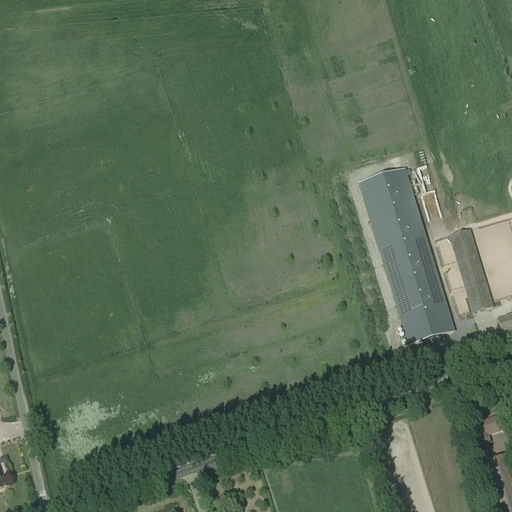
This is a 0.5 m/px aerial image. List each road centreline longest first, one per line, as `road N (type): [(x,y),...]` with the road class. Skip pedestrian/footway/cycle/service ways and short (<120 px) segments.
road 1 (unclassified): [(69,511),(511,366)]
road 2 (unclassified): [(45,511),(0,300)]
